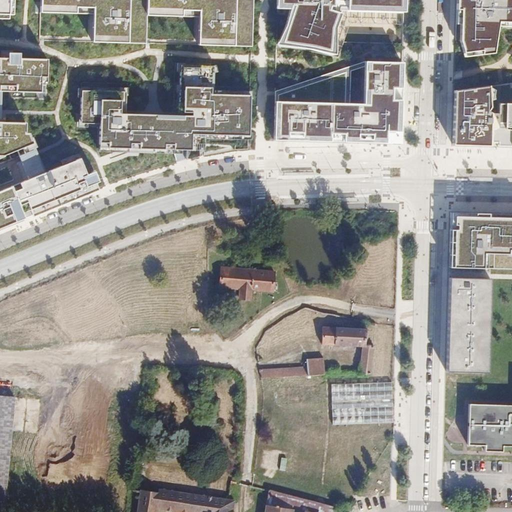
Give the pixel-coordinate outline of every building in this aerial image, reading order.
[(33,0),(33,13),(67,14),(67,5),(88,6),(87,41),(118,42),(119,0),(33,0)] [(140,0),(140,15),(174,16),(174,7),(195,8),(194,43),(225,44),(225,0),(140,0)] [(240,0),(225,0),(225,44),(240,44),(240,0)] [(404,0),(277,0),(277,7),(291,8),(287,27),(279,45),(305,48),(331,53),(332,32),(341,9),(404,10),(404,0)] [(511,0),(455,0),(455,44),(454,44),(454,46),(456,48),(462,57),(479,55),(480,59),(494,58),(498,31),(511,31),(511,0)] [(2,58),(0,57),(0,166),(9,166),(10,185),(0,189),(0,228),(32,215),(32,216),(99,188),(96,181),(97,181),(93,169),(84,173),(77,156),(45,170),(34,142),(30,144),(25,132),(22,132),(22,122),(3,122),(3,91),(10,91),(11,97),(37,97),(37,77),(42,77),(42,58),(15,58),(15,53),(2,52),(2,58)] [(367,58),(275,89),(274,141),(282,142),(347,144),(401,145),(403,58),(367,56),(367,58)] [(214,66),(181,67),(180,117),(127,115),(127,92),(81,91),(80,125),(97,125),(97,145),(98,145),(98,150),(185,152),(186,161),(197,158),(208,156),(208,144),(244,145),(244,138),(248,139),(249,97),(214,96),(214,66)] [(489,87),(454,91),(453,146),(489,147),(492,144),(498,144),(498,147),(511,147),(511,148),(511,105),(505,105),(505,115),(490,115),(487,113),(489,109),(489,87)] [(511,214),(450,213),(449,268),(488,269),(489,253),(511,254),(511,214)] [(274,273),(221,268),(219,287),(240,289),(239,299),(250,300),(251,290),(272,292),(274,273)] [(491,279),(448,278),(446,372),(488,373),(491,279)] [(366,329),(321,327),(321,345),(362,347),(359,374),(370,375),(373,346),(365,345),(366,329)] [(259,370),(260,379),(307,376),(325,374),(323,358),(306,360),(307,367),(259,370)] [(336,365),(328,366),(329,374),(338,374),(336,365)] [(392,382),(330,385),(332,425),(393,423),(392,382)] [(471,406),(466,406),(466,418),(465,447),(469,447),(470,446),(478,446),(478,447),(482,448),(482,453),(486,453),(486,452),(495,452),(495,453),(499,454),(500,448),(503,448),(503,447),(511,446),(511,408),(504,409),(504,407),(496,407),(496,408),(487,408),(487,407),(479,407),(479,408),(471,408),(471,406)] [(140,490),(140,493),(136,511),(156,511),(156,510),(172,511),(232,511),(234,501),(158,489),(158,493),(140,490)] [(344,511),(345,510),(268,490),(266,505),(264,511),(344,511)]
